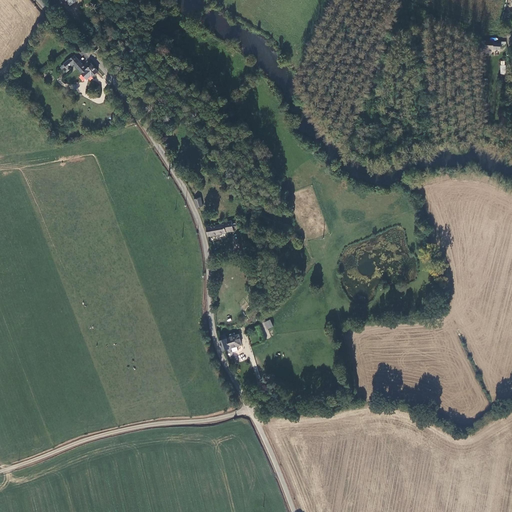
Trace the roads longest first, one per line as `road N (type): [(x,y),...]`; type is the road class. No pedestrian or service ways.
road 1 (unclassified): [(249,407),(216,347),(205,244),(185,190),(127,98),(40,0)]
road 2 (unclassified): [(0,471),(88,437),(249,407)]
road 3 (track): [(396,0),(479,34),(511,36)]
